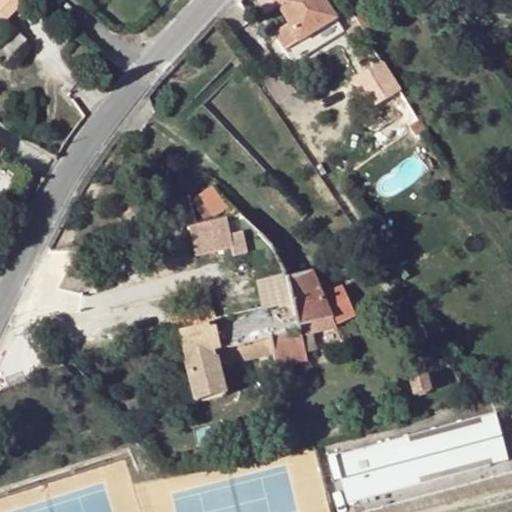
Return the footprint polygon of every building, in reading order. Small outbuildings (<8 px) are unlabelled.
[(22,0),(0,0),(0,19),(3,23),(25,2),(22,0)] [(324,0),(272,0),(286,21),(299,41),(335,18),(324,0)] [(354,17),(358,23),(366,37),(373,33),(361,13),(354,17)] [(286,21),(271,31),(284,51),(299,41),(286,21)] [(355,44),(366,37),(358,23),(347,30),(355,44)] [(0,47),(0,60),(2,63),(24,39),(15,32),(0,47)] [(351,73),(372,111),(404,93),(383,56),(351,73)] [(198,208),(206,219),(227,204),(214,187),(200,196),(204,202),(198,208)] [(18,217),(8,211),(1,225),(11,230),(18,217)] [(163,255),(261,235),(240,212),(206,219),(157,228),(163,255)] [(313,270),(286,276),(292,304),(297,327),(299,335),(303,334),(336,326),(313,270)] [(179,335),(194,396),(224,389),(218,361),(215,347),(272,334),(271,332),(297,327),(292,304),(178,328),(179,335)] [(308,360),(303,334),(299,335),(297,327),(271,332),(272,334),(275,348),(278,362),(281,378),(294,375),(291,362),(308,360)] [(215,347),(218,361),(275,348),(272,334),(215,347)] [(425,376),(409,379),(412,394),(428,391),(425,376)] [(497,415),(479,420),(491,468),(509,464),(497,415)] [(479,420),(327,459),(333,483),(340,481),(346,507),(491,468),(479,420)]
